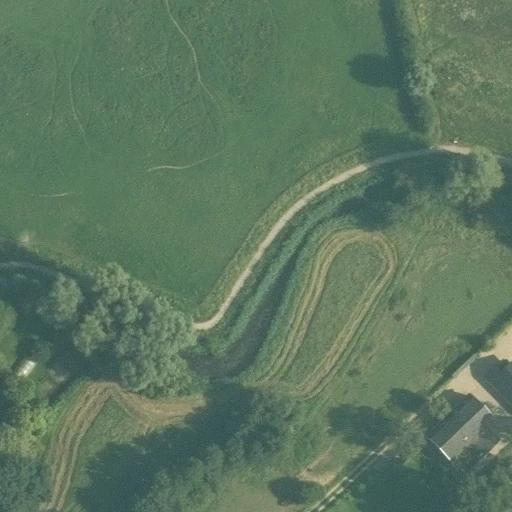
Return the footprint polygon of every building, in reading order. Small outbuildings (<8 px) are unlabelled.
[(24,379),(34,365),(24,357),(13,371),(24,379)] [(511,371),(503,362),(485,378),(506,400),(511,393),(511,371)] [(468,398),(426,439),(451,465),(461,476),(497,441),(486,430),(493,424),(468,398)] [(5,445),(1,456),(12,460),(16,448),(5,445)] [(34,455),(24,453),(19,474),(28,476),(34,455)] [(25,489),(15,486),(11,499),(20,502),(25,489)]
